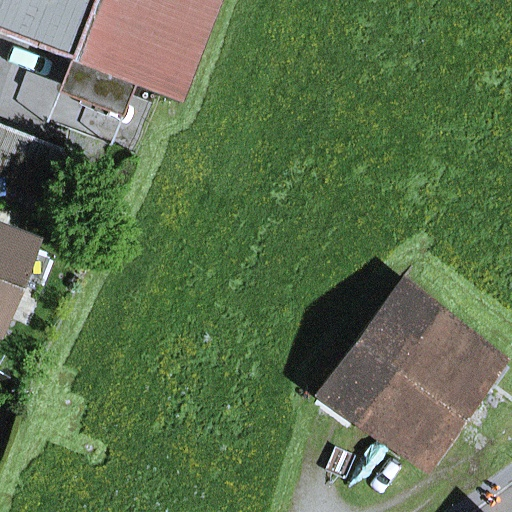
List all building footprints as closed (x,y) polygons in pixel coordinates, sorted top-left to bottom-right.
[(91,0),(0,0),(0,34),(68,61),(91,0)] [(91,0),(68,61),(134,86),(179,103),(218,0),(91,0)] [(56,94),(121,119),(134,86),(68,61),(56,94)] [(0,199),(34,213),(56,154),(0,132),(0,199)] [(0,302),(22,246),(0,237),(0,302)] [(399,281),(316,394),(419,467),(496,357),(399,281)]
